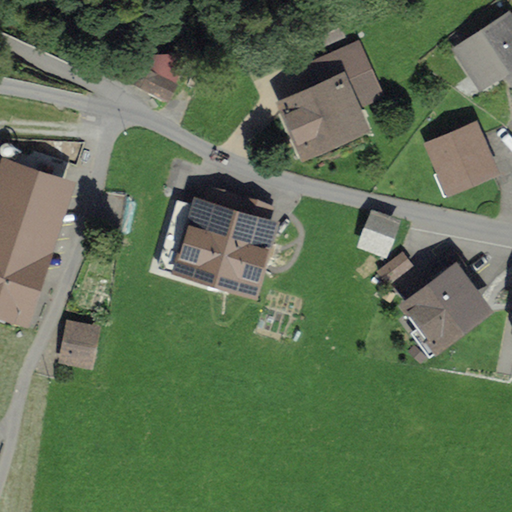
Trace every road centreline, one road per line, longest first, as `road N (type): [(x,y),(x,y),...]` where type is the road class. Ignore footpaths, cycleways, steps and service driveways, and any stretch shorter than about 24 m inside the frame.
road 1 (residential): [(128,110),(238,170),(511,237)]
road 2 (residential): [(128,110),(0,86)]
